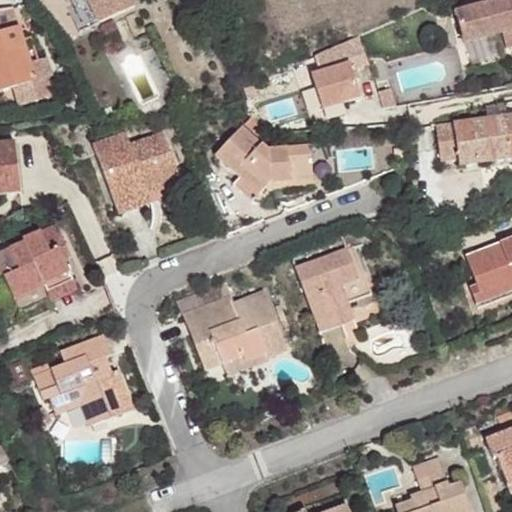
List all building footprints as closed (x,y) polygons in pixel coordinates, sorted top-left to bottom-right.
[(69,0),(84,30),(134,6),(131,0),(69,0)] [(511,0),(497,0),(455,12),(464,44),(503,33),(507,48),(511,46),(511,0)] [(0,92),(13,88),(19,108),(54,97),(48,78),(52,77),(46,59),(30,64),(20,29),(5,33),(0,15),(0,92)] [(361,97),(353,69),(370,64),(363,41),(317,55),(321,72),(313,75),(323,109),(361,97)] [(379,93),(384,109),(394,107),(389,89),(379,93)] [(509,115),(508,105),(484,108),(486,119),(509,115)] [(511,114),(509,115),(486,119),(436,127),(441,168),(511,157),(511,114)] [(216,156),(240,178),(234,186),(252,203),(260,204),(269,192),(265,189),(270,184),(313,179),(309,146),(267,150),(256,140),(265,130),(251,117),(216,156)] [(93,146),(116,207),(141,197),(139,192),(179,177),(163,133),(129,145),(125,134),(93,146)] [(15,143),(0,145),(0,194),(3,194),(2,179),(19,177),(15,143)] [(19,177),(2,179),(3,194),(20,193),(19,177)] [(179,177),(139,192),(141,197),(116,207),(119,216),(151,204),(148,196),(181,183),(179,177)] [(313,179),(270,184),(271,190),(313,186),(313,179)] [(64,261),(59,250),(65,247),(54,225),(23,240),(24,242),(9,250),(20,272),(4,279),(14,300),(44,285),(47,292),(73,280),(64,261)] [(470,289),(476,306),(511,292),(511,239),(466,257),(477,286),(470,289)] [(65,247),(59,250),(64,261),(70,258),(65,247)] [(20,272),(9,250),(0,254),(0,269),(4,279),(20,272)] [(359,250),(347,254),(356,277),(367,272),(359,250)] [(346,252),(296,271),(316,325),(351,312),(348,304),(355,301),(370,295),(363,274),(356,277),(347,254),(346,252)] [(73,280),(47,292),(53,303),(78,291),(73,280)] [(177,303),(182,315),(230,296),(225,284),(177,303)] [(288,351),(265,291),(233,304),(230,296),(182,315),(204,372),(223,365),(244,357),(245,362),(266,354),(268,358),(288,351)] [(370,295),(355,301),(358,309),(373,303),(370,295)] [(351,312),(316,325),(320,333),(354,320),(351,312)] [(132,408),(117,370),(111,373),(105,357),(110,355),(102,337),(61,353),(65,365),(51,371),(34,378),(43,402),(50,400),(56,416),(80,406),(97,399),(105,419),(132,408)] [(227,375),(268,358),(266,354),(245,362),(244,357),(223,365),(227,375)] [(31,371),(34,378),(51,371),(48,364),(31,371)] [(88,425),(105,419),(97,399),(80,406),(88,425)] [(43,408),(32,416),(38,425),(49,417),(43,408)] [(511,431),(486,442),(493,458),(496,457),(508,486),(511,483),(511,431)] [(0,464),(8,460),(0,447),(0,464)] [(395,507),(396,511),(469,511),(460,485),(449,489),(439,460),(414,469),(423,493),(411,497),(412,501),(395,507)]
